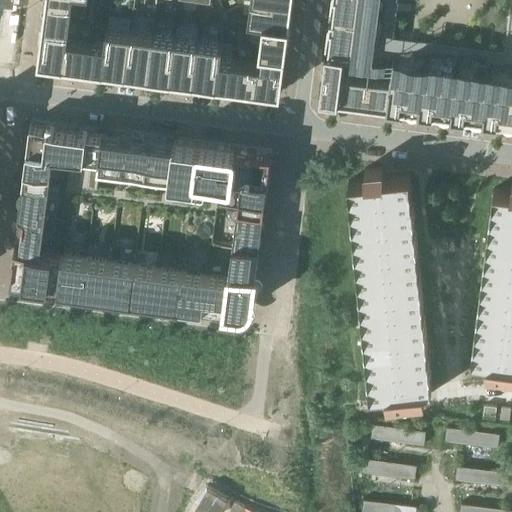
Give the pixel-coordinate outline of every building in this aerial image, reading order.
[(45,0),(45,2),(43,21),(69,25),(71,0),(45,0)] [(250,0),(247,22),(262,24),(263,22),(288,25),(291,2),(271,0),(250,0)] [(327,26),(327,32),(325,48),(326,48),(319,99),(320,99),(337,102),(337,100),(338,97),(340,98),(352,99),(353,99),(353,101),(363,103),(363,100),(365,101),(387,103),(387,104),(390,104),(396,105),(399,105),(405,106),(407,106),(407,108),(406,108),(406,109),(409,112),(410,112),(415,113),(419,110),(420,108),(423,109),(439,110),(439,112),(438,112),(438,113),(441,116),(442,117),(447,117),(451,115),(452,112),(455,113),(461,113),(464,114),(469,114),(471,115),(471,116),(470,116),(470,117),(474,121),(479,121),(484,119),(484,116),(487,117),(493,117),(497,118),(503,119),(503,120),(502,121),(506,124),(506,125),(511,125),(511,0),(330,0),(329,16),(330,16),(330,18),(329,26),(327,26)] [(38,59),(40,59),(40,64),(52,66),(52,61),(62,62),(66,36),(67,36),(69,25),(43,21),(42,27),(41,36),(38,59)] [(262,24),(259,49),(285,52),(285,50),(286,44),(288,25),(263,22),(262,24)] [(106,41),(103,67),(105,67),(104,69),(104,71),(104,72),(114,73),(115,69),(125,70),(130,29),(106,26),(104,41),(106,41)] [(130,29),(125,70),(127,70),(127,75),(137,76),(137,77),(138,72),(144,72),(148,73),(153,32),(130,29)] [(153,32),(148,73),(156,74),(157,74),(156,79),(160,79),(167,80),(168,76),(169,76),(170,76),(176,35),(153,32)] [(176,35),(170,76),(180,77),(179,82),(180,82),(190,83),(191,78),(193,79),(198,38),(176,35)] [(66,36),(62,62),(65,62),(64,67),(65,67),(78,69),(79,64),(103,67),(106,41),(104,41),(96,40),(82,38),(68,36),(67,36),(66,36)] [(198,38),(193,79),(199,80),(199,84),(212,86),(213,86),(213,83),(213,81),(216,82),(219,56),(221,56),(222,41),(198,38)] [(259,61),(256,87),(267,88),(266,93),(277,94),(278,90),(280,90),(280,87),(282,74),(285,55),(285,52),(259,49),(258,61),(259,61)] [(219,56),(216,82),(239,85),(239,89),(252,91),(253,87),(256,87),(259,61),(258,61),(252,60),(221,56),(219,56)] [(173,140),(173,141),(145,137),(144,137),(143,138),(142,138),(131,136),(131,135),(130,135),(129,135),(101,132),(88,130),(79,129),(54,126),(46,125),(31,123),(30,123),(23,182),(21,191),(21,192),(22,193),(21,199),(20,205),(19,205),(19,206),(19,207),(18,215),(23,216),(19,247),(14,247),(10,282),(33,285),(36,285),(57,288),(111,295),(125,297),(135,298),(151,300),(158,301),(174,303),(180,304),(203,307),(223,310),(238,312),(240,312),(243,311),(245,310),(247,309),(249,308),(250,306),(251,303),(252,301),(259,247),(259,244),(259,243),(260,235),(260,234),(260,233),(261,221),(262,220),(262,219),(263,211),(267,177),(270,153),(235,149),(235,148),(234,148),(234,147),(233,147),(233,146),(216,144),(215,144),(215,145),(214,145),(214,146),(208,146),(208,145),(208,144),(207,143),(200,142),(199,142),(198,143),(197,142),(196,142),(175,139),(174,139),(173,140)] [(365,179),(348,181),(350,195),(361,308),(370,393),(386,391),(386,393),(387,402),(392,401),(424,398),(423,387),(432,387),(432,385),(423,302),(410,174),(384,177),(365,179)] [(477,316),(471,358),(487,360),(486,361),(485,370),(511,373),(511,190),(510,191),(493,188),(477,316)] [(484,404),(483,416),(495,418),(496,406),(484,404)] [(509,419),(510,408),(501,406),(499,418),(509,419)] [(372,423),(370,437),(423,444),(426,430),(372,423)] [(446,426),(445,440),(496,447),(498,433),(446,426)] [(368,445),(369,437),(362,436),(361,444),(368,445)] [(363,457),(361,471),(414,478),(416,464),(363,457)] [(456,465),(455,478),(508,485),(510,471),(456,465)] [(363,498),(361,511),(415,511),(416,505),(363,498)] [(511,511),(511,509),(460,503),(459,511),(511,511)]
